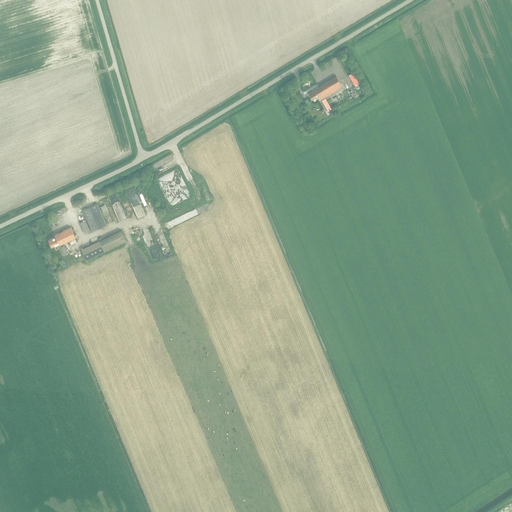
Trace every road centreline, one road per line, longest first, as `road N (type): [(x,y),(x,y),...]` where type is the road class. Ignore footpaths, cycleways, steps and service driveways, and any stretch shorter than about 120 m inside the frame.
road 1 (unclassified): [(141,157),(410,0)]
road 2 (unclassified): [(141,157),(97,0)]
road 3 (unclassified): [(0,226),(141,157)]
